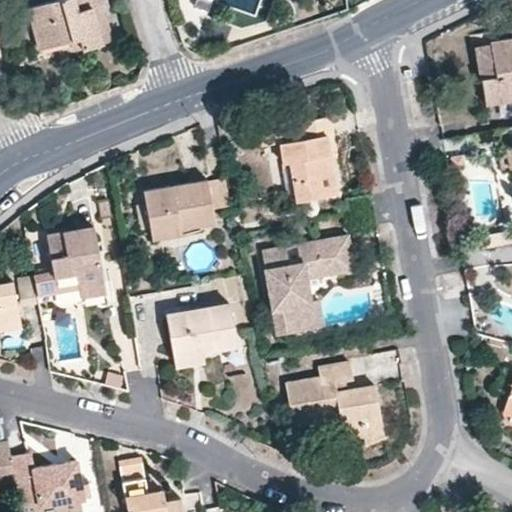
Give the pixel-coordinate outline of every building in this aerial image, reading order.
[(100,7),(98,0),(62,0),(27,10),(38,50),(79,40),(87,37),(90,47),(100,44),(90,10),(100,7)] [(100,44),(111,42),(100,7),(90,10),(100,44)] [(87,37),(79,40),(82,50),(90,47),(87,37)] [(485,103),(511,98),(511,37),(490,42),(491,46),(476,48),(485,103)] [(282,164),(290,163),(296,201),(336,195),(330,164),(325,137),(333,136),(330,117),(297,122),(298,127),(300,140),(283,143),(279,144),(282,164)] [(281,130),(283,143),(300,140),(298,127),(281,130)] [(255,135),(257,148),(279,144),(283,143),(281,130),(255,135)] [(330,164),(338,162),(333,136),(325,137),(330,164)] [(502,169),(511,167),(511,147),(499,150),(502,169)] [(289,203),(296,201),(290,163),(282,164),(289,203)] [(181,234),(180,229),(214,223),(212,210),(207,184),(207,180),(144,191),(146,205),(150,228),(150,229),(152,239),(181,234)] [(225,182),(207,184),(212,210),(229,207),(225,182)] [(146,205),(137,206),(142,229),(150,228),(146,205)] [(54,276),(76,272),(79,284),(80,289),(104,284),(94,227),(46,235),(54,276)] [(309,302),(303,303),(299,280),(305,279),(323,276),(321,261),(350,256),(346,236),(297,246),(301,265),(287,267),(283,248),(262,252),(277,335),(314,328),(309,302)] [(321,261),(323,276),(352,270),(350,256),(321,261)] [(79,284),(76,272),(54,276),(57,288),(79,284)] [(20,298),(34,295),(30,274),(16,277),(20,298)] [(303,303),(309,302),(305,279),(299,280),(303,303)] [(0,323),(19,319),(12,281),(0,282),(0,323)] [(106,294),(104,284),(80,289),(81,299),(106,294)] [(314,328),(323,326),(319,305),(319,300),(309,302),(314,328)] [(237,345),(230,304),(165,315),(174,356),(204,351),(237,345)] [(0,331),(20,328),(19,319),(0,323),(0,331)] [(174,356),(175,367),(206,361),(204,351),(174,356)] [(328,421),(327,413),(339,412),(341,426),(344,441),(365,436),(363,425),(381,422),(374,386),(347,390),(344,391),(346,398),(336,400),(333,384),(345,381),(351,380),(348,363),(318,368),(319,378),(284,384),(293,427),(309,424),(328,421)] [(511,383),(511,368),(503,366),(496,385),(510,390),(511,383)] [(345,381),(333,384),(336,400),(346,398),(344,391),(347,390),(345,381)] [(339,412),(327,413),(328,421),(309,424),(310,432),(341,426),(339,412)] [(365,436),(366,444),(383,436),(381,422),(363,425),(365,436)] [(9,450),(7,440),(0,441),(0,478),(14,476),(10,457),(9,450)] [(69,469),(60,471),(59,465),(34,468),(31,454),(10,457),(14,476),(16,486),(36,483),(40,503),(41,510),(85,502),(77,461),(67,463),(69,469)] [(127,509),(132,508),(132,511),(182,511),(180,499),(164,502),(149,504),(146,490),(144,478),(122,482),(127,509)] [(16,486),(19,507),(40,503),(36,483),(16,486)] [(146,490),(149,504),(164,502),(162,487),(146,490)]
